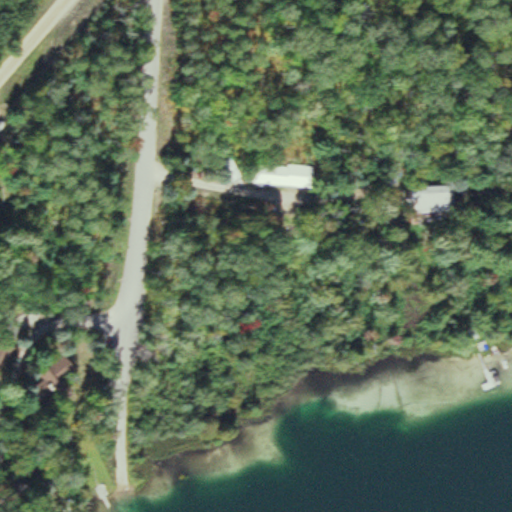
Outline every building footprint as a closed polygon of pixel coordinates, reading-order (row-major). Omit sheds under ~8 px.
[(318,188),(319,167),(256,165),(255,186),(318,188)] [(458,214),(458,187),(416,187),(416,214),(458,214)] [(21,346),(8,339),(0,353),(0,366),(7,370),(21,346)] [(472,368),(486,360),(482,354),(468,360),(472,368)] [(39,378),(49,399),(72,388),(68,380),(81,374),(74,360),(39,378)]
